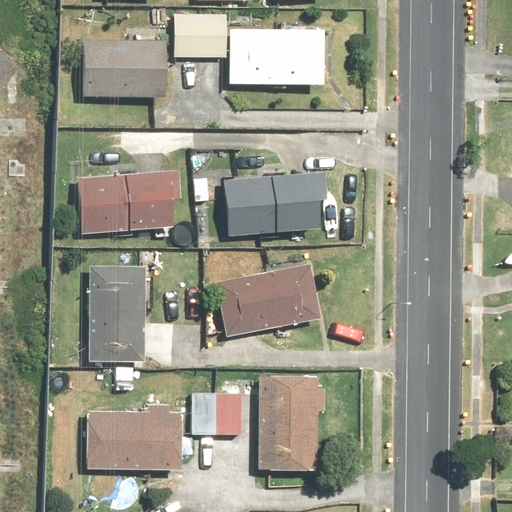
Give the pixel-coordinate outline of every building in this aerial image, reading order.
[(168,19),(167,62),(220,63),(220,20),(168,19)] [(314,39),(224,38),(223,90),(313,91),(314,39)] [(156,49),(77,47),(76,105),(155,106),(156,49)] [(212,177),(193,177),(193,205),(212,205),(212,177)] [(166,184),(73,182),(72,238),(165,240),(166,184)] [(307,185),(216,187),(217,241),(309,239),(307,185)] [(80,270),(78,369),(137,371),(139,271),(80,270)] [(305,276),(210,301),(222,345),(316,320),(305,276)] [(252,383),(250,478),(312,479),(314,385),(252,383)] [(236,395),(187,394),(186,439),(235,440),(236,395)] [(80,414),(79,477),(173,479),(175,416),(80,414)]
